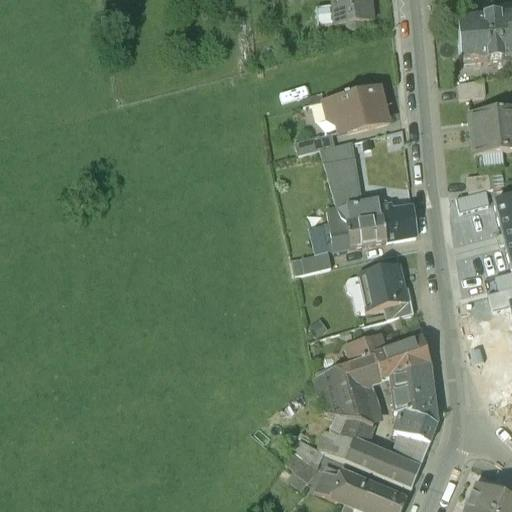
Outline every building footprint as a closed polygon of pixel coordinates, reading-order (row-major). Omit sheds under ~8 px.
[(328,0),(330,10),(315,12),(316,29),(332,28),(332,29),(343,28),(344,30),(348,32),(354,32),(358,28),(358,27),(370,25),(367,0),(328,0)] [(511,7),(481,10),(482,21),(498,20),(498,22),(511,20),(511,7)] [(498,20),(482,21),(482,24),(455,26),(458,67),(485,65),(485,66),(501,65),(501,63),(511,62),(511,20),(498,22),(498,20)] [(482,85),(456,89),(457,102),(483,99),(482,85)] [(376,92),(322,106),(326,123),(331,127),(343,125),(346,136),(385,127),(376,92)] [(470,137),(511,132),(511,111),(468,115),(470,137)] [(511,132),(470,137),(473,159),(511,154),(511,132)] [(329,138),(293,147),(296,159),(319,154),(332,151),(329,138)] [(332,151),(319,154),(335,212),(358,208),(349,147),(332,151)] [(490,179),(465,181),(467,200),(483,196),(491,194),(490,179)] [(487,211),(483,196),(467,200),(454,203),(458,218),(487,211)] [(511,203),(492,208),(510,277),(510,279),(511,278),(511,203)] [(358,208),(335,212),(339,223),(345,230),(380,224),(384,247),(415,242),(411,213),(391,215),(390,210),(379,212),(378,205),(358,208)] [(339,223),(327,224),(328,232),(345,230),(339,223)] [(380,224),(345,230),(347,253),(384,247),(380,224)] [(345,230),(328,232),(331,256),(347,253),(345,230)] [(328,259),(303,263),(304,279),(330,273),(328,259)] [(398,271),(363,278),(371,318),(384,316),(383,314),(405,309),(405,307),(398,271)] [(510,277),(494,281),(497,296),(511,292),(511,278),(510,279),(510,277)] [(511,292),(497,296),(487,299),(492,317),(508,313),(507,311),(511,310),(511,292)] [(405,309),(383,314),(384,316),(385,325),(411,319),(408,306),(405,307),(405,309)] [(373,344),(343,355),(346,369),(368,362),(379,358),(373,344)] [(379,358),(368,362),(379,385),(389,382),(419,374),(419,373),(427,370),(419,345),(379,358)] [(346,369),(330,375),(335,421),(372,432),(359,390),(379,385),(368,362),(346,369)] [(419,374),(389,382),(394,419),(398,419),(392,439),(400,441),(428,450),(435,430),(427,370),(419,373),(419,374)] [(330,375),(313,382),(322,417),(334,421),(335,421),(330,375)] [(335,421),(334,421),(327,436),(351,446),(364,451),(372,432),(335,421)] [(351,446),(327,436),(325,434),(316,455),(317,455),(343,466),(351,446)] [(428,450),(400,441),(397,449),(424,458),(428,450)] [(418,474),(364,451),(351,446),(343,466),(409,494),(418,474)] [(296,464),(290,460),(283,469),(293,477),(292,478),(305,488),(314,475),(301,466),(300,467),(296,464)] [(322,475),(313,496),(327,502),(336,481),(322,475)] [(402,511),(405,504),(338,476),(336,481),(327,502),(343,508),(351,511),(402,511)] [(511,511),(511,507),(474,491),(464,511),(511,511)]
